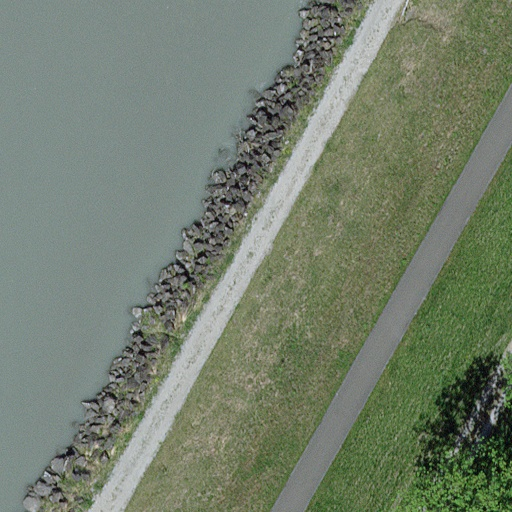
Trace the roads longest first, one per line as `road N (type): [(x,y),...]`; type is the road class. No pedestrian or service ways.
road 1 (track): [(400,0),(118,511)]
road 2 (track): [(292,511),(511,109)]
road 3 (track): [(511,399),(449,511)]
